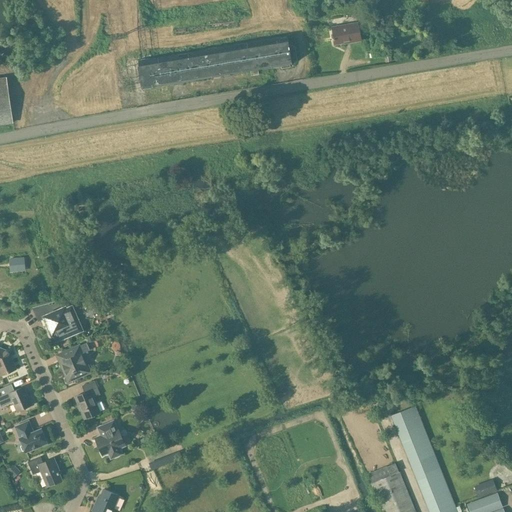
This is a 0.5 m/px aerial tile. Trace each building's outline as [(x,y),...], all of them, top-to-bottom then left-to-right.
[(362,41),(358,22),(331,27),(334,45),(344,44),(362,41)] [(291,47),(289,47),(287,36),(138,61),(140,69),(142,84),(143,89),(292,64),(292,61),(297,60),(295,46),(293,47),(293,45),(290,45),(291,47)] [(9,259),(10,271),(18,271),(18,272),(25,271),(24,257),(16,257),(16,259),(9,259)] [(54,334),(57,341),(68,337),(65,330),(74,326),(65,307),(43,316),(48,327),(46,329),(48,334),(51,335),(51,336),(54,334)] [(90,350),(87,343),(79,346),(63,353),(66,359),(60,362),(69,381),(88,373),(83,362),(85,361),(82,354),(90,350)] [(6,350),(0,347),(0,373),(1,376),(16,369),(9,354),(6,350)] [(124,370),(117,367),(114,373),(122,376),(124,370)] [(75,397),(84,418),(100,412),(91,390),(97,388),(94,382),(82,387),(85,393),(75,397)] [(11,384),(0,389),(0,404),(1,407),(14,402),(18,411),(31,405),(24,387),(14,391),(11,384)] [(131,410),(137,412),(139,406),(133,404),(131,410)] [(419,415),(415,406),(391,415),(395,425),(419,415)] [(423,424),(419,415),(395,425),(398,434),(423,424)] [(33,428),(29,420),(15,426),(26,452),(47,443),(41,428),(32,432),(30,429),(33,428)] [(101,436),(95,438),(103,455),(108,453),(111,459),(121,454),(119,448),(122,447),(118,437),(120,436),(117,428),(117,429),(113,421),(97,428),(101,436)] [(426,433),(423,424),(398,434),(402,443),(426,433)] [(430,442),(426,433),(402,443),(405,452),(430,442)] [(433,451),(430,442),(405,452),(409,461),(433,451)] [(437,460),(433,451),(409,461),(413,470),(437,460)] [(43,462),(41,457),(28,462),(33,475),(41,471),(47,487),(62,480),(56,466),(57,465),(54,458),(43,462)] [(440,469),(437,460),(413,470),(416,479),(440,469)] [(398,471),(395,463),(368,474),(371,482),(371,483),(382,511),(416,511),(399,471),(398,471)] [(15,466),(7,470),(8,473),(13,478),(20,472),(15,466)] [(444,478),(440,469),(416,479),(420,488),(444,478)] [(447,487),(444,478),(420,488),(423,497),(447,487)] [(497,491),(492,479),(474,486),(478,498),(497,491)] [(447,487),(423,497),(427,506),(451,496),(447,487)] [(92,511),(91,511),(112,511),(114,509),(113,509),(119,495),(104,489),(98,503),(96,502),(92,511)] [(490,511),(503,507),(497,493),(467,504),(469,511),(490,511)] [(451,496),(427,506),(429,511),(437,511),(455,505),(451,496)]
